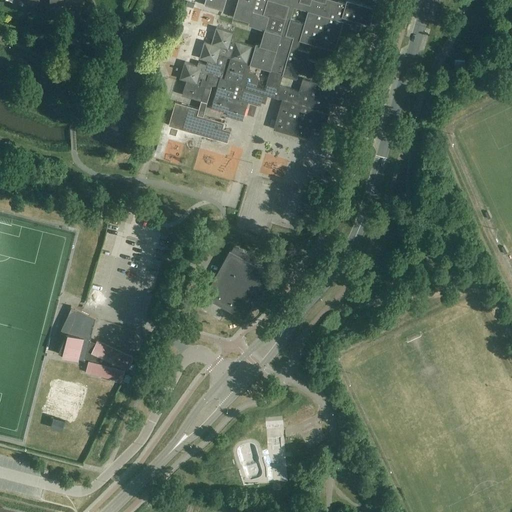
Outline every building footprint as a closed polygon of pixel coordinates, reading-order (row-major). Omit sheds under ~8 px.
[(238,0),(233,17),(249,21),(248,25),(264,30),(261,43),(308,57),(310,52),(298,49),(301,40),(335,50),(344,21),(351,23),(349,27),(359,30),(362,22),(370,24),(375,8),(346,0),(345,4),(332,0),(205,0),(204,5),(223,10),(225,0),(238,0)] [(299,72),(313,76),(317,62),(308,59),(308,57),(261,43),(260,45),(256,43),(255,46),(231,40),(233,32),(216,27),(211,43),(205,41),(200,58),(207,60),(206,64),(199,61),(197,65),(184,61),(179,78),(186,80),(182,94),(201,100),(198,108),(175,101),(168,125),(228,142),(231,130),(223,128),(224,122),(203,116),(208,100),(211,85),(218,85),(212,107),(227,111),(226,114),(243,119),(248,103),(259,107),(261,100),(266,101),(268,95),(282,99),(274,128),(309,139),(312,126),(324,129),(332,101),(346,105),(351,89),(337,85),(338,80),(324,76),(322,84),(302,78),(299,91),(279,85),(282,75),(297,79),(299,72)] [(196,149),(190,177),(232,186),(238,158),(196,149)] [(204,296),(244,318),(270,272),(249,261),(252,256),(234,246),(231,251),(230,250),(204,296)] [(73,308),(55,347),(62,352),(63,354),(89,361),(86,372),(122,381),(124,369),(125,367),(128,369),(133,358),(97,341),(95,345),(90,342),(96,318),(71,306),(70,307),(73,308)]
